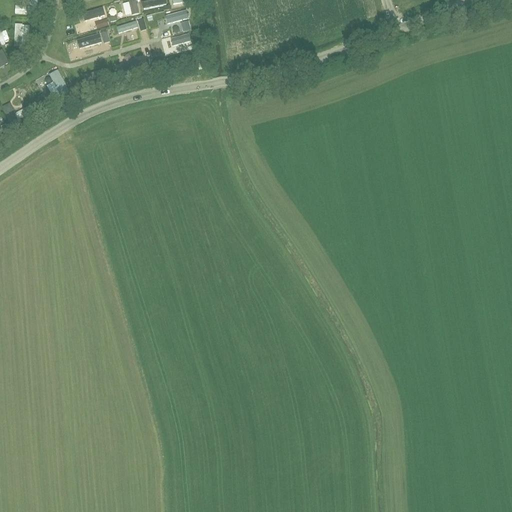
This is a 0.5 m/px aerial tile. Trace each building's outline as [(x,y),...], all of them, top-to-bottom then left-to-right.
[(131,0),(128,1),(132,19),(139,17),(134,0),(131,0)] [(153,0),(141,2),(142,9),(166,5),(165,0),(153,0)] [(36,14),(36,2),(32,2),(27,2),(27,7),(14,6),(14,13),(36,14)] [(82,17),(85,25),(105,19),(103,11),(82,17)] [(166,19),(168,27),(189,22),(187,14),(166,19)] [(95,25),(97,31),(109,28),(107,21),(95,25)] [(138,24),(140,34),(147,32),(144,22),(138,24)] [(28,47),(29,25),(14,25),(13,46),(28,47)] [(117,30),(119,36),(137,31),(136,25),(117,30)] [(181,27),(183,35),(191,34),(189,25),(181,27)] [(8,32),(0,32),(0,41),(9,40),(8,32)] [(101,36),(104,46),(110,45),(107,34),(101,36)] [(77,44),(79,53),(102,46),(100,38),(77,44)] [(166,54),(168,62),(193,55),(191,47),(166,54)] [(0,50),(0,67),(8,63),(2,50),(0,50)] [(136,61),(116,65),(118,73),(138,68),(136,61)] [(107,71),(82,75),(83,82),(108,78),(107,71)] [(57,74),(50,78),(61,99),(69,94),(57,74)] [(14,113),(17,120),(37,111),(34,104),(14,113)]
